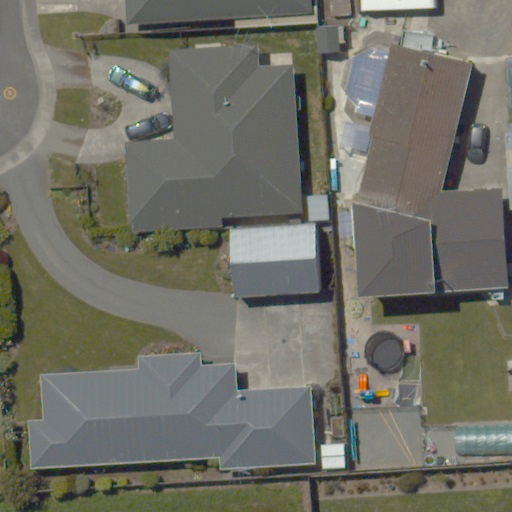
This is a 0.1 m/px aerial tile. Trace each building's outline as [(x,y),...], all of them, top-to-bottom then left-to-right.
[(119,0),(121,19),(313,8),(312,0),(119,0)] [(469,60),(395,41),(353,202),(357,292),(506,285),(501,181),(437,184),(469,60)] [(174,142),(128,144),(132,224),(306,214),(298,64),(254,66),(253,42),(169,47),(174,142)] [(318,219),(229,224),(233,296),(322,290),(318,219)] [(234,358),(32,372),(40,471),(319,451),(314,387),(237,392),(234,358)]
